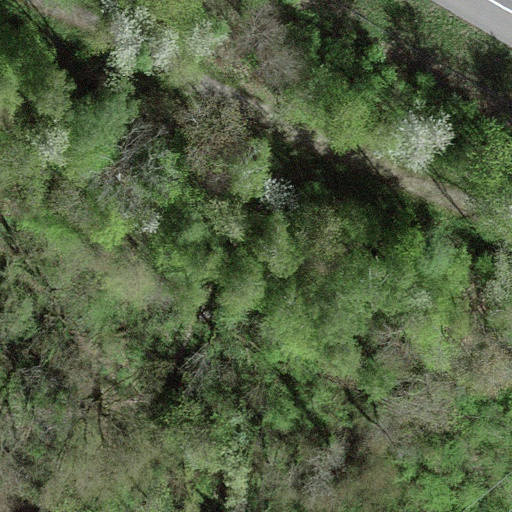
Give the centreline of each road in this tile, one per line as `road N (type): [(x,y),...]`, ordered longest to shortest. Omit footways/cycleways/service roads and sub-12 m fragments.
road 1 (track): [(355,163),(39,0)]
road 2 (track): [(511,225),(355,163)]
